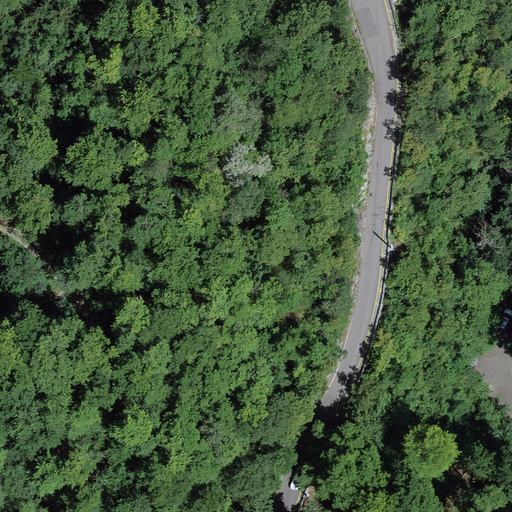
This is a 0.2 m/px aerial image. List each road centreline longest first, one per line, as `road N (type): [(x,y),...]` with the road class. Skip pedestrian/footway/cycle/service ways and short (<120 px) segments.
road 1 (tertiary): [(367,0),(387,88),(369,286),(349,364),(283,511)]
road 2 (track): [(96,511),(100,368),(95,329),(75,287)]
